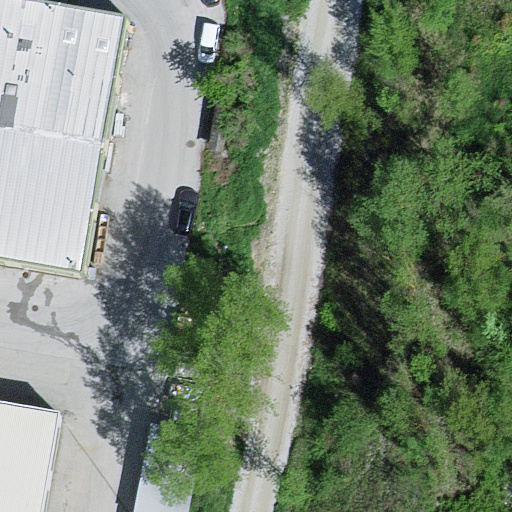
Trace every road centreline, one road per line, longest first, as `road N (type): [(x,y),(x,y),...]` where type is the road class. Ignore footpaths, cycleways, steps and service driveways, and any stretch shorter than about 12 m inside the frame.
road 1 (unknown): [(137,0),(118,355)]
road 2 (unknown): [(0,336),(118,355),(94,511)]
